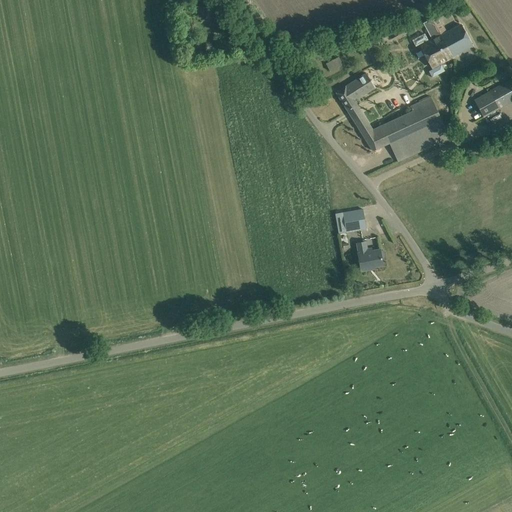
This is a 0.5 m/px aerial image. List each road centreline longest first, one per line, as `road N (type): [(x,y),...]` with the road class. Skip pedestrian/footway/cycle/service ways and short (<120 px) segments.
road 1 (unclassified): [(0,372),(436,286)]
road 2 (unclassified): [(436,286),(229,0)]
road 3 (track): [(511,438),(452,332),(446,305)]
